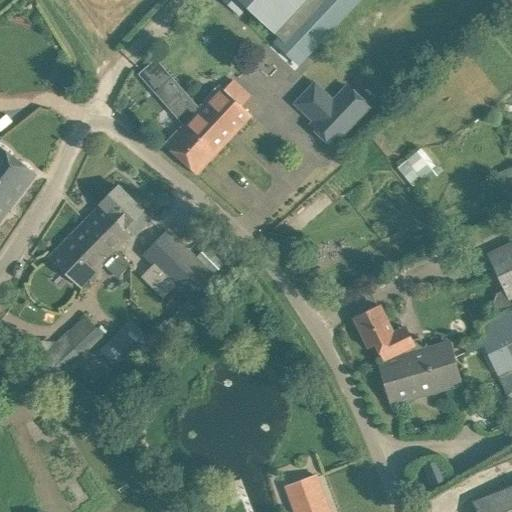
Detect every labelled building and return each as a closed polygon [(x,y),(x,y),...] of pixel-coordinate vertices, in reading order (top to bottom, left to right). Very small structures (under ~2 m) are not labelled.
[(224,0),(239,14),(246,6),(279,37),(304,61),(361,0),(224,0)] [(186,93),(171,76),(155,92),(184,125),(164,145),(197,175),(211,160),(216,154),(188,128),(191,125),(186,120),(199,107),(186,92),(186,93)] [(188,128),(216,154),(252,115),(241,105),(250,96),(233,80),(224,89),(219,85),(199,107),(186,120),(191,125),(188,128)] [(314,122),(311,125),(333,145),(369,107),(348,86),(334,100),(314,122)] [(0,204),(9,211),(37,174),(0,146),(0,204)] [(413,185),(438,166),(422,146),(398,165),(413,185)] [(135,236),(137,234),(151,219),(118,186),(101,204),(102,204),(87,220),(116,249),(132,233),(135,236)] [(0,221),(9,211),(0,204),(0,221)] [(127,260),(116,249),(87,220),(49,257),(79,287),(103,263),(113,274),(127,260)] [(196,304),(205,295),(219,281),(168,230),(145,253),(157,265),(143,277),(154,289),(168,276),(196,304)] [(511,299),(511,298),(511,297),(511,242),(488,254),(505,290),(497,294),(493,304),(497,312),(511,305),(511,299)] [(386,361),(423,350),(420,338),(396,345),(391,336),(394,335),(380,306),(355,318),(369,347),(377,343),(386,361)] [(484,336),(466,344),(470,352),(485,346),(511,404),(511,313),(480,329),(484,336)] [(107,334),(102,329),(88,314),(22,378),(41,397),(107,334)] [(123,373),(154,343),(132,320),(101,350),(123,373)] [(392,404),(411,398),(462,383),(450,342),(423,350),(386,361),(379,363),(392,404)] [(446,479),(438,460),(424,466),(432,485),(446,479)] [(300,511),(329,511),(316,476),(290,485),(300,511)] [(477,511),(511,511),(511,487),(474,502),(477,511)]
